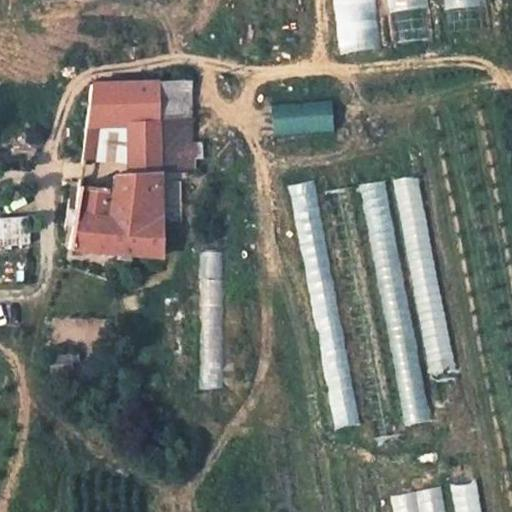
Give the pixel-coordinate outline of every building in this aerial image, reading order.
[(331,0),(337,54),(376,51),(371,0),(331,0)] [(424,0),(385,0),(389,43),(428,39),(424,0)] [(440,0),(443,32),(484,29),(481,0),(440,0)] [(161,117),(158,82),(90,84),(82,165),(87,165),(88,160),(96,160),(102,126),(127,126),(128,174),(114,175),(109,191),(78,188),(70,247),(161,257),(161,170),(161,117)] [(333,100),(271,103),(272,135),(335,131),(333,100)] [(161,170),(194,169),(194,159),(193,142),(192,118),(161,117),(161,170)] [(194,159),(204,159),(203,142),(193,142),(194,159)] [(27,222),(0,223),(0,243),(28,242),(27,222)] [(145,392),(196,390),(192,290),(141,292),(145,392)] [(62,354),(61,337),(50,338),(49,355),(62,354)] [(93,374),(92,352),(62,354),(49,355),(49,377),(93,374)]
